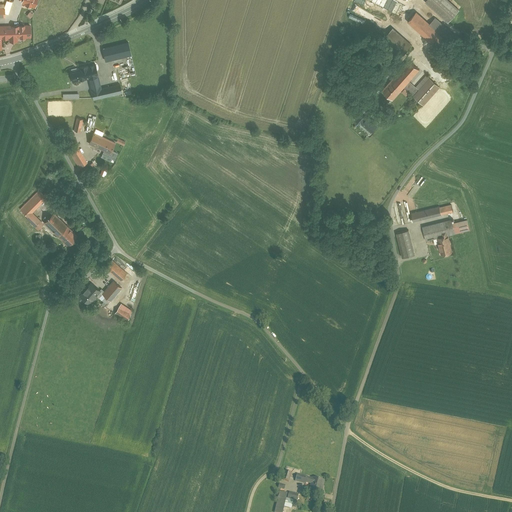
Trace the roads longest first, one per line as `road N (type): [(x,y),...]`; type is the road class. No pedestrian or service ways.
road 1 (unclassified): [(510,0),(452,135),(412,169),(386,212),(397,292),(348,427)]
road 2 (unclassified): [(116,248),(257,321),(348,427)]
road 3 (unclassified): [(0,501),(52,301),(116,248)]
road 4 (unclassified): [(11,61),(116,248)]
road 5 (track): [(511,501),(448,489),(348,427)]
road 6 (tertiary): [(146,0),(11,61)]
